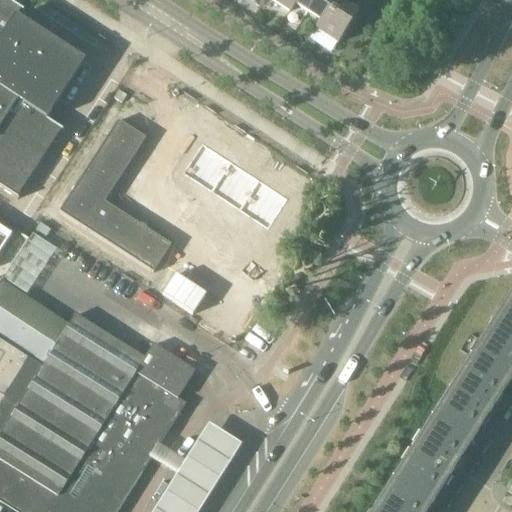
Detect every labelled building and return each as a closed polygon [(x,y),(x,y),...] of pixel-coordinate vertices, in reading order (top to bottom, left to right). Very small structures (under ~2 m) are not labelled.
[(0,0),(0,189),(17,200),(17,199),(14,197),(58,130),(62,132),(62,131),(46,120),(84,62),(82,61),(82,62),(14,17),(20,9),(22,11),(23,10),(7,0),(0,0)] [(269,0),(288,12),(296,0),(269,0)] [(294,5),(306,13),(315,0),(296,0),(288,12),(289,13),(294,5)] [(314,29),(315,30),(327,11),(336,16),(346,0),(315,0),(306,13),(319,22),(314,29)] [(347,0),(346,0),(336,16),(327,11),(315,30),(337,44),(357,14),(344,5),(347,0)] [(117,122),(58,213),(152,274),(170,246),(104,204),(145,140),(117,122)] [(202,145),(183,175),(268,230),(287,200),(202,145)] [(0,230),(0,252),(10,237),(0,230)] [(68,327),(1,283),(0,284),(0,341),(28,360),(0,404),(0,500),(18,511),(47,511),(48,511),(105,511),(168,414),(201,359),(161,334),(154,346),(144,362),(74,316),(68,327)] [(511,374),(511,287),(470,356),(508,381),(511,374)] [(0,404),(28,360),(0,341),(0,404)] [(508,381),(470,356),(430,417),(469,443),(508,381)] [(430,417),(393,480),(431,505),(469,443),(430,417)] [(174,480),(154,511),(201,511),(239,450),(205,429),(183,466),(174,480)] [(183,466),(159,450),(150,464),(174,480),(183,466)] [(426,511),(431,505),(393,480),(372,511),(426,511)]
